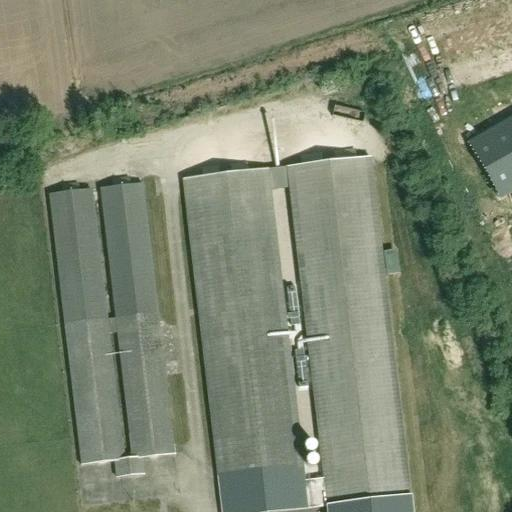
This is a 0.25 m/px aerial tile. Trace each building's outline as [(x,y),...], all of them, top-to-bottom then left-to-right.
[(498,194),(511,186),(511,123),(471,147),(498,194)] [(301,166),(288,168),(328,507),(409,497),(369,158),(356,160),(335,162),(322,164),(301,166)] [(231,173),(219,174),(202,176),(184,179),(222,500),(303,490),(265,169),(248,171),(231,173)] [(173,454),(142,185),(101,190),(116,320),(106,321),(90,190),(50,195),(82,465),(115,461),(117,478),(142,475),(140,458),(173,454)] [(254,511),(255,509),(271,508),(270,499),(231,501),(231,511),(254,511)]
